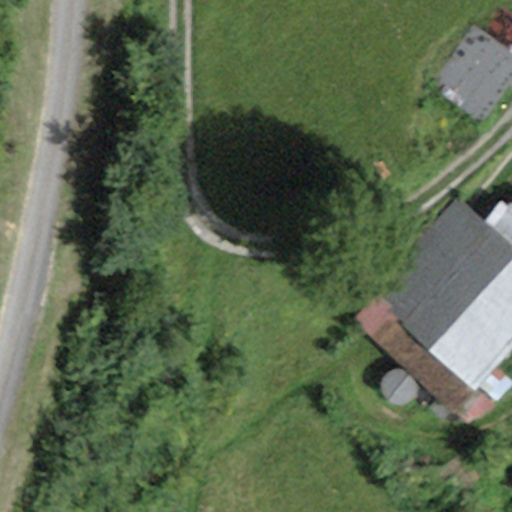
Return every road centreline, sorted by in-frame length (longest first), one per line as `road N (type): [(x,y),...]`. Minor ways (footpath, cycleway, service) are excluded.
road 1 (track): [(511,129),(474,175),(392,234),(314,265),(253,269),(205,256),(182,218),(179,0)]
road 2 (track): [(73,0),(21,361),(0,441)]
